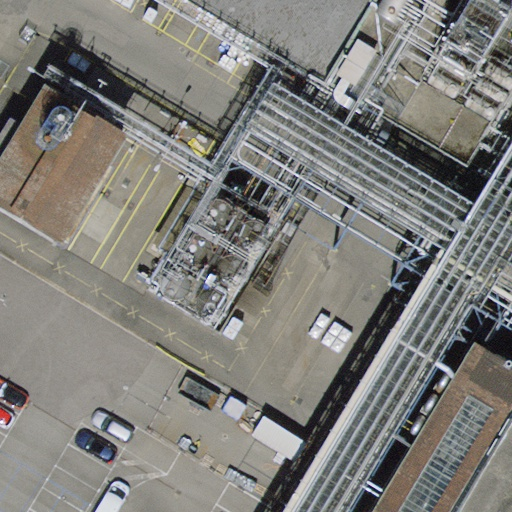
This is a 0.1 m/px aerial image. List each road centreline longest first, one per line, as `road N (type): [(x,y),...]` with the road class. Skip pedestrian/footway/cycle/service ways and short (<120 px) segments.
road 1 (unknown): [(466,246),(134,0)]
road 2 (unknown): [(0,271),(23,277),(114,339),(3,511)]
